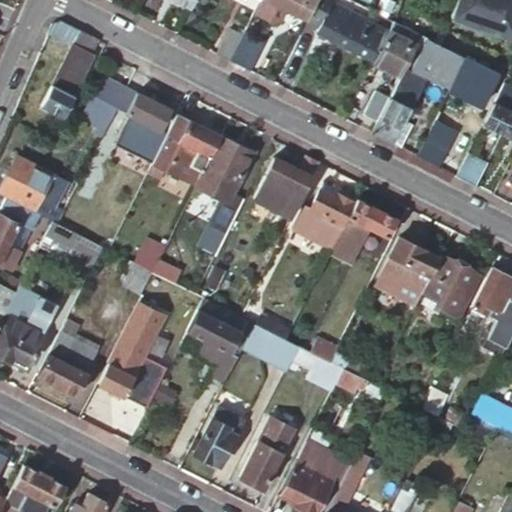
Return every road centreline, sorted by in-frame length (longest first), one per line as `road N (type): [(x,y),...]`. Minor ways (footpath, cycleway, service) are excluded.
road 1 (residential): [(52,0),(511,230)]
road 2 (residential): [(0,406),(209,511)]
